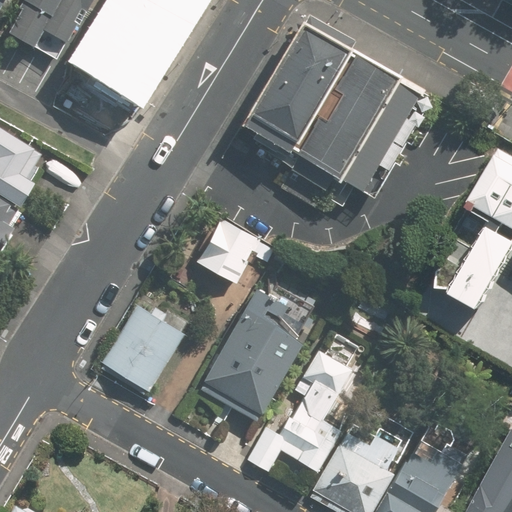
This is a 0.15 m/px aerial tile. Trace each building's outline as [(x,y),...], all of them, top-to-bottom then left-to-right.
[(0,0),(0,14),(3,16),(11,0),(0,0)] [(92,0),(23,0),(25,1),(21,8),(23,8),(9,33),(57,59),(66,43),(68,44),(92,0)] [(109,0),(92,27),(97,31),(81,56),(111,75),(121,61),(122,62),(130,51),(154,66),(196,0),(109,0)] [(248,111),(241,123),(255,131),(251,137),(273,150),(271,153),(292,166),(291,168),(325,188),(332,176),(339,180),(340,177),(363,190),(420,92),(397,79),(399,76),(349,46),(353,39),(307,12),(303,20),(248,111)] [(0,191),(18,203),(32,181),(22,175),(38,150),(0,126),(0,191)] [(470,200),(511,224),(511,151),(501,145),(470,200)] [(0,239),(9,224),(4,220),(14,204),(0,194),(0,239)] [(257,238),(219,217),(194,259),(233,281),(257,238)] [(254,286),(198,383),(255,415),(296,342),(270,327),(285,303),(254,286)] [(145,389),(178,331),(132,304),(99,362),(145,389)] [(263,421),(244,452),(264,463),(277,442),(311,463),(333,424),(316,414),(345,363),(315,345),(299,371),(306,375),(276,428),(263,421)] [(511,511),(511,427),(511,428),(464,511),(511,511)] [(365,443),(341,429),(310,483),(314,485),(310,491),(346,511),(359,511),(360,511),(363,511),(388,470),(379,465),(391,444),(371,432),(365,443)] [(413,440),(371,511),(429,511),(457,464),(447,459),(451,451),(417,432),(413,440)]
